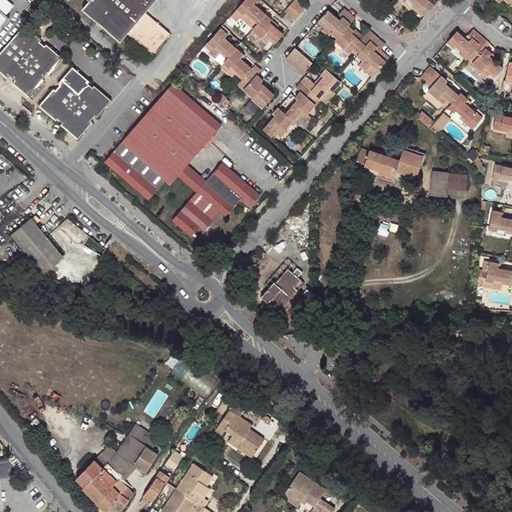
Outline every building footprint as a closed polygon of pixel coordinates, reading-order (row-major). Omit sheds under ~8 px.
[(156,0),(90,0),(83,9),(120,41),(128,32),(153,54),(170,34),(145,12),(156,0)] [(256,1),(254,0),(243,0),(236,9),(243,15),(245,13),(250,17),(248,20),(255,26),(265,14),(254,4),(256,1)] [(301,13),(306,7),(298,0),(297,0),(293,0),(291,4),(301,13)] [(405,0),(406,1),(406,0),(410,0),(414,3),(412,5),(419,12),(421,10),(426,14),(434,5),(428,0),(405,0)] [(285,10),(296,19),(301,13),(291,4),(285,10)] [(0,27),(9,17),(0,9),(0,27)] [(239,18),(252,29),(255,26),(248,20),(250,17),(245,13),(243,15),(236,9),(229,17),(236,22),(239,18)] [(339,21),(327,11),(318,22),(325,28),(327,26),(332,31),(330,33),(336,38),(347,26),(354,18),(343,9),(338,15),(341,18),(339,21)] [(271,20),(265,14),(255,26),(252,29),(262,38),(266,33),(271,38),(269,40),(274,44),(283,34),(277,28),(269,22),(271,20)] [(279,26),(271,20),(269,22),(277,28),(279,26)] [(40,38),(24,24),(0,51),(0,70),(7,77),(9,75),(14,79),(12,81),(26,93),(60,55),(46,42),(44,44),(39,40),(40,38)] [(327,26),(325,28),(323,30),(328,35),(330,33),(332,31),(327,26)] [(354,31),(347,26),(336,38),(334,41),(344,49),(348,44),(353,49),(351,51),(356,55),(374,35),(368,30),(361,38),(359,40),(351,33),(354,31)] [(208,53),(216,59),(220,54),(226,59),(236,48),(225,38),(227,35),(219,28),(207,43),(204,46),(210,51),(208,53)] [(471,38),(468,41),(457,31),(447,42),(456,50),(458,48),(464,53),(462,55),(466,59),(467,58),(484,38),(474,29),(468,35),(471,38)] [(361,38),(354,31),(351,33),(359,40),(361,38)] [(266,33),(262,38),(267,42),(269,40),(271,38),(266,33)] [(385,44),(374,35),(356,55),(363,61),(361,64),(366,68),(368,66),(375,72),(385,61),(374,51),(377,48),(380,51),(385,44)] [(503,68),(494,61),(489,56),(492,54),(486,48),(490,43),(484,38),(467,58),(482,71),(486,66),(492,71),(490,73),(495,78),(503,68)] [(348,44),(344,49),(349,54),(351,51),(353,49),(348,44)] [(210,51),(204,46),(200,50),(206,55),(208,53),(210,51)] [(295,47),(286,58),(291,63),(301,52),(295,47)] [(236,48),(226,59),(223,62),(229,68),(232,65),(237,70),(235,73),(242,79),(252,68),(240,58),(243,54),(236,48)] [(462,55),(464,53),(458,48),(456,50),(454,52),(460,57),(462,55)] [(297,68),(307,58),(301,52),(291,63),(297,68)] [(60,55),(26,93),(29,96),(44,79),(42,77),(45,73),(47,74),(63,57),(60,55)] [(306,70),(312,63),(307,58),(297,68),(303,73),(306,70)] [(60,123),(75,135),(89,118),(93,114),(108,96),(93,83),(92,85),(87,81),(88,79),(71,65),(56,82),(58,84),(54,88),(52,87),(38,104),(55,119),(57,117),(61,121),(60,123)] [(227,70),(233,75),(235,73),(237,70),(232,65),(229,68),(227,70)] [(242,79),(238,84),(253,97),(252,98),(263,108),(266,104),(275,94),(261,82),(263,79),(257,74),(261,70),(255,65),(252,68),(242,79)] [(444,83),(447,80),(430,66),(425,71),(436,81),(430,87),(427,90),(437,99),(441,94),(447,99),(444,102),(449,106),(458,95),(444,83)] [(486,66),(482,71),(488,76),(490,73),(492,71),(486,66)] [(332,91),(333,91),(341,82),(337,78),(326,69),(321,75),(323,77),(316,85),(314,83),(306,76),(300,82),(320,99),(321,99),(322,99),(325,94),(323,93),(328,87),(332,91)] [(436,81),(425,71),(420,77),(430,87),(436,81)] [(323,77),(321,75),(314,83),(316,85),(323,77)] [(104,161),(148,199),(164,180),(169,184),(177,176),(179,173),(198,190),(196,192),(172,219),(191,236),(199,226),(204,230),(220,211),(225,215),(242,197),(251,205),(261,194),(223,161),(206,180),(205,182),(186,166),(188,163),(222,124),(173,82),(133,128),(104,161)] [(307,113),(308,113),(320,99),(300,82),(296,87),(301,91),(295,97),(298,99),(285,113),(293,120),(295,122),(299,117),(297,115),(302,109),(307,113)] [(322,99),(321,99),(326,104),(335,93),(333,91),(332,91),(328,87),(323,93),(325,94),(322,99)] [(437,99),(427,90),(423,95),(438,109),(444,102),(447,99),(441,94),(437,99)] [(465,102),(468,99),(460,92),(458,95),(449,106),(448,107),(454,112),(456,110),(461,115),(460,117),(473,128),(482,117),(469,106),(465,102)] [(226,98),(226,97),(221,93),(216,98),(221,103),(226,98)] [(278,107),(285,113),(298,99),(295,97),(290,93),(278,107)] [(111,98),(108,96),(93,114),(96,116),(111,98)] [(226,98),(221,103),(225,106),(230,101),(226,98)] [(22,104),(21,105),(30,113),(32,112),(22,104)] [(279,135),(293,120),(285,113),(278,107),(273,113),(275,115),(263,129),(273,138),(277,133),(279,135)] [(299,117),(295,122),(299,125),(303,120),(306,122),(311,116),(308,113),(307,113),(302,109),(297,115),(299,117)] [(456,110),(454,112),(452,114),(458,119),(460,117),(461,115),(456,110)] [(434,123),(430,127),(438,134),(447,123),(451,118),(444,111),(434,123)] [(491,127),(507,130),(511,116),(493,112),(491,127)] [(420,118),(430,127),(434,123),(424,114),(420,118)] [(91,120),(89,118),(75,135),(77,137),(91,120)] [(379,151),(378,153),(361,147),(357,160),(364,163),(364,164),(395,175),(396,170),(415,177),(423,153),(404,146),(399,161),(382,154),(383,152),(379,151)] [(477,157),(480,154),(473,148),(467,155),(474,161),(476,158),(477,157)] [(98,160),(90,153),(86,158),(94,164),(98,160)] [(471,163),(477,168),(483,162),(477,157),(476,158),(474,161),(471,163)] [(205,182),(206,180),(188,163),(186,166),(205,182)] [(511,165),(494,163),(492,178),(509,181),(509,178),(511,178),(511,165)] [(356,171),(350,169),(346,179),(352,181),(356,171)] [(466,174),(434,171),(432,194),(464,197),(466,174)] [(179,173),(177,176),(196,192),(198,190),(179,173)] [(504,231),(511,233),(511,218),(501,216),(502,212),(492,210),(489,222),(504,226),(504,228),(504,231)] [(36,226),(33,225),(14,238),(42,280),(62,266),(36,226)] [(511,285),(511,270),(498,267),(499,263),(485,260),(483,271),(477,270),(476,281),(482,282),(482,285),(501,288),(502,283),(511,285)] [(301,279),(298,276),(294,272),(288,268),(275,282),(274,281),(261,296),(281,315),(288,307),(285,304),(298,289),(295,286),(301,279)] [(303,272),(298,268),(294,272),(298,276),(303,272)] [(181,358),(172,372),(207,396),(217,382),(181,358)] [(237,443),(253,454),(264,438),(249,428),(252,424),(229,408),(213,430),(219,434),(224,428),(231,434),(239,439),(237,443)] [(154,444),(160,449),(184,415),(177,411),(154,444)] [(153,434),(144,429),(135,423),(119,447),(115,452),(133,463),(145,445),(153,434)] [(251,457),(253,454),(237,443),(239,439),(231,434),(227,441),(251,457)] [(107,444),(94,458),(102,467),(105,464),(115,452),(107,444)] [(157,454),(145,445),(133,463),(145,471),(157,454)] [(173,450),(167,460),(164,464),(173,470),(182,456),(173,450)] [(133,463),(115,452),(105,464),(111,471),(109,473),(117,480),(119,478),(120,479),(133,463)] [(126,485),(120,479),(119,478),(117,480),(109,473),(111,471),(105,464),(102,467),(94,458),(76,477),(84,485),(82,487),(106,511),(107,510),(109,511),(119,511),(129,499),(133,493),(126,485)] [(161,511),(162,511),(187,511),(195,501),(199,504),(195,510),(197,511),(210,511),(211,511),(204,506),(208,499),(205,496),(197,491),(202,483),(206,486),(213,475),(194,462),(161,511)] [(143,494),(152,499),(168,476),(159,470),(143,494)] [(298,471),(286,489),(302,499),(313,506),(320,511),(319,511),(330,511),(334,508),(319,498),(325,489),(298,471)] [(210,489),(206,486),(202,483),(197,491),(205,496),(210,489)] [(341,492),(352,500),(355,496),(344,488),(341,492)] [(281,496),(296,507),(302,499),(286,489),(281,496)] [(195,501),(187,511),(193,511),(195,510),(199,504),(195,501)]
